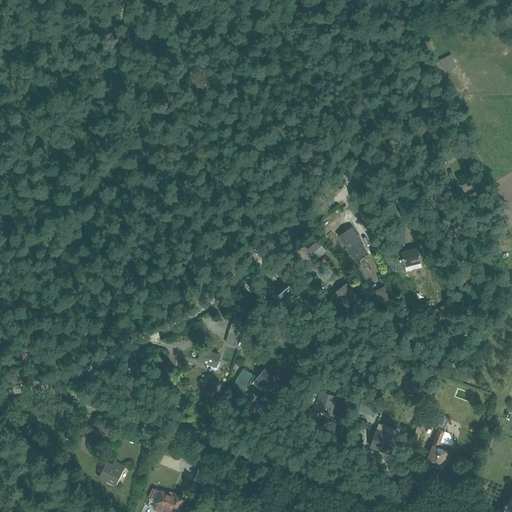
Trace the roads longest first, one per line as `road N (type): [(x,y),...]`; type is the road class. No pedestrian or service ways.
road 1 (residential): [(36,388),(70,382),(218,299),(419,129)]
road 2 (unclassified): [(412,511),(36,388)]
